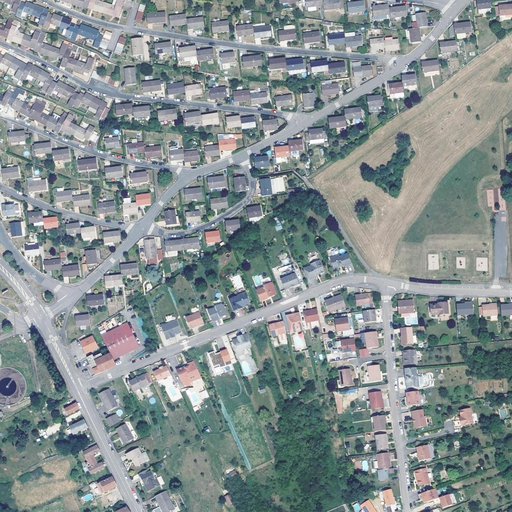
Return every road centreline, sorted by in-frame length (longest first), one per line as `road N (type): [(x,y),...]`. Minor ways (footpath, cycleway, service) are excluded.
road 1 (residential): [(41,0),(126,30),(404,64)]
road 2 (residential): [(76,388),(339,284),(386,284)]
road 3 (residential): [(0,43),(102,92),(278,114),(302,126)]
road 4 (residential): [(386,284),(408,511)]
road 5 (residential): [(0,116),(188,179)]
road 6 (residential): [(142,227),(193,231),(236,210),(253,192),(242,156)]
road 7 (residential): [(0,189),(139,230)]
road 8 (secondary): [(137,511),(76,388)]
road 9 (residential): [(386,284),(511,292)]
